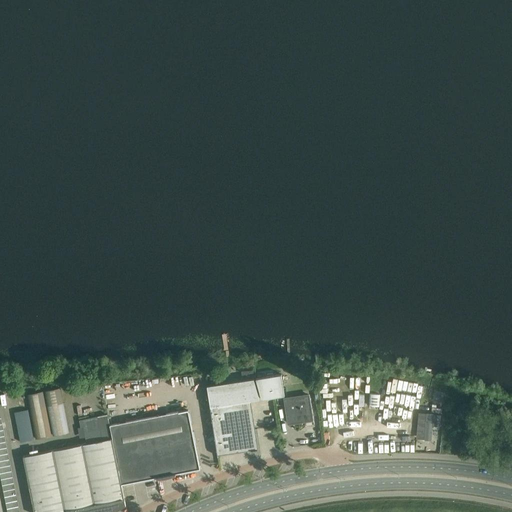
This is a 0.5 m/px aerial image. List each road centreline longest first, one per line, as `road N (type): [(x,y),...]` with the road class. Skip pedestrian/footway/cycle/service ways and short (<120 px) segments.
road 1 (secondary): [(235,511),(304,493),(397,482),(511,495)]
road 2 (unclassified): [(318,454),(245,469),(144,511)]
road 3 (secondary): [(511,478),(446,468),(347,469)]
road 4 (secondary): [(347,469),(250,489),(192,511)]
